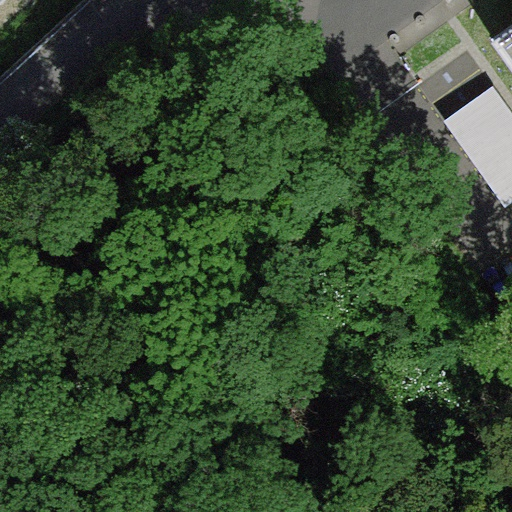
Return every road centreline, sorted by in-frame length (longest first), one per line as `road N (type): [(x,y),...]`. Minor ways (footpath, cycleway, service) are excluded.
road 1 (unclassified): [(0,117),(102,26),(157,0)]
road 2 (unclassified): [(269,0),(347,34),(399,0)]
